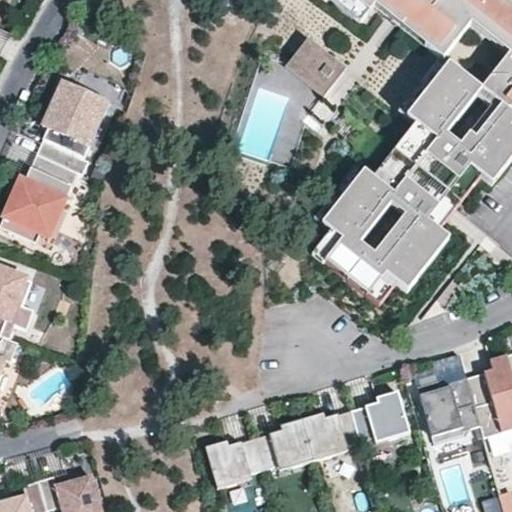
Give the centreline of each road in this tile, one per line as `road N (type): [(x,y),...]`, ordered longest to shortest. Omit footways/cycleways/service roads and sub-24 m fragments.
road 1 (residential): [(511,306),(427,344),(370,357),(308,344)]
road 2 (residential): [(60,0),(0,111)]
